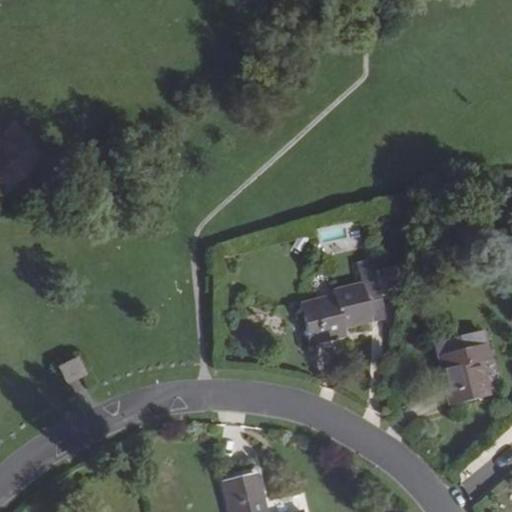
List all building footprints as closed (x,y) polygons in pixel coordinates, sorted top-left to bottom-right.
[(374,280),(371,267),(369,258),(353,262),(359,283),(374,280)] [(390,292),(383,265),(371,267),(374,280),(378,295),(386,292),(390,292)] [(383,317),(380,304),(378,295),(374,280),(359,283),(330,290),(331,295),(297,303),(307,343),(342,334),(341,327),(383,317)] [(388,303),(386,292),(378,295),(380,304),(388,303)] [(486,360),(480,330),(432,341),(447,406),(487,397),(480,363),(486,360)] [(81,373),(74,357),(57,366),(63,382),(81,373)] [(300,511),(300,510),(290,511),(263,511),(252,472),(218,480),(226,511),(300,511)]
